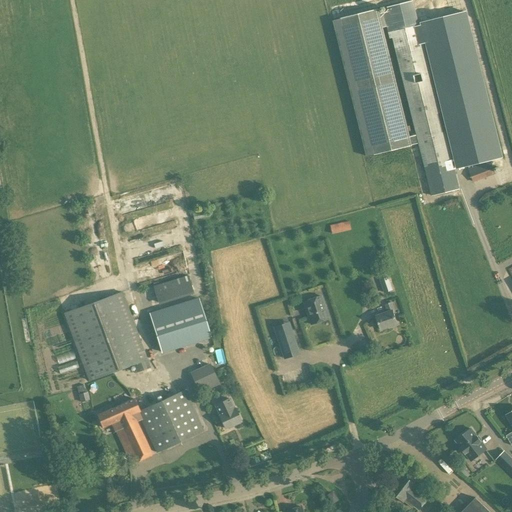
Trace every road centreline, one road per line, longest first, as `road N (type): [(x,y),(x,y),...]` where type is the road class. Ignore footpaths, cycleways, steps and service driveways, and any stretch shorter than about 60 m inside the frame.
road 1 (track): [(71,0),(118,254)]
road 2 (tertiary): [(171,508),(353,454)]
road 3 (tertiary): [(353,454),(511,375)]
